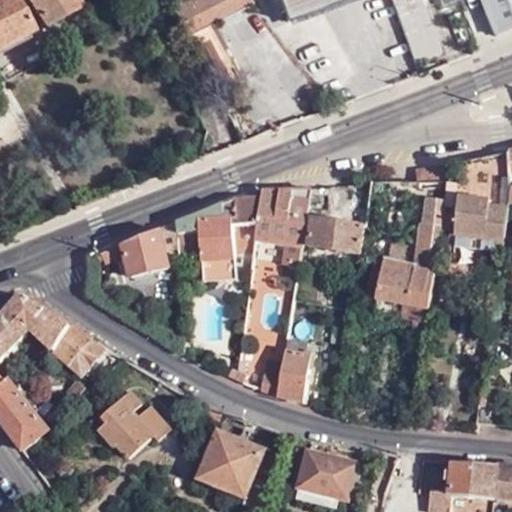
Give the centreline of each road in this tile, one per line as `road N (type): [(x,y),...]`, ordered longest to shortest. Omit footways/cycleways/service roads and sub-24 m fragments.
road 1 (tertiary): [(35,257),(85,315),(244,402),(329,429),(511,449)]
road 2 (tertiary): [(35,257),(364,124)]
road 3 (tertiary): [(364,124),(511,66)]
road 4 (residential): [(364,124),(511,129)]
